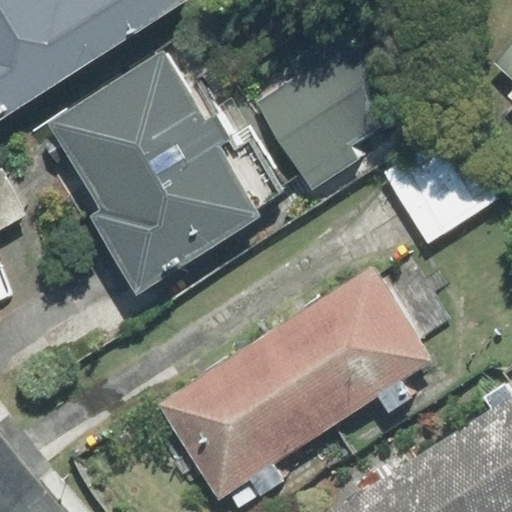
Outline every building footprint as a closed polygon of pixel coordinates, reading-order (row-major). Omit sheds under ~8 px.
[(0,0),(0,122),(195,0),(0,0)] [(436,119),(374,20),(255,95),(317,193),(436,119)] [(278,211),(172,47),(52,125),(158,288),(278,211)] [(458,119),(392,164),(441,236),(507,192),(458,119)] [(394,283),(384,267),(165,399),(192,443),(166,459),(178,479),(204,462),(233,510),(295,473),(286,457),(391,394),(399,407),(430,389),(416,367),(440,352),(429,333),(450,320),(419,268),(394,283)] [(350,511),(511,511),(511,383),(341,498),(350,511)]
